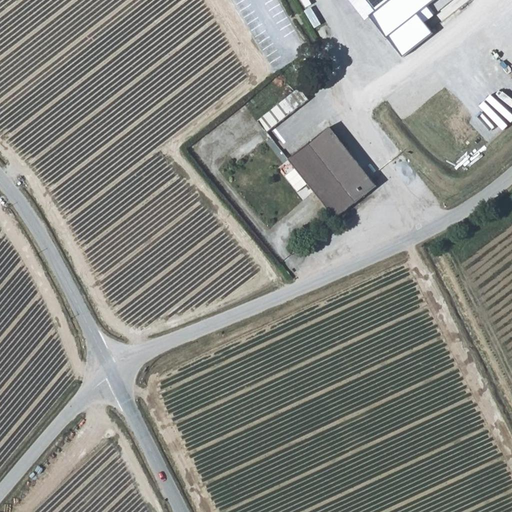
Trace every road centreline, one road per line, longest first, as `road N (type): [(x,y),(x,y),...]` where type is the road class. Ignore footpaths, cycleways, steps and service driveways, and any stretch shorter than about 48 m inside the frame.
road 1 (unclassified): [(112,372),(424,223),(447,225),(511,174)]
road 2 (tertiary): [(112,372),(61,273),(0,182)]
road 3 (unclassified): [(0,494),(112,372)]
road 4 (tertiary): [(181,511),(112,372)]
